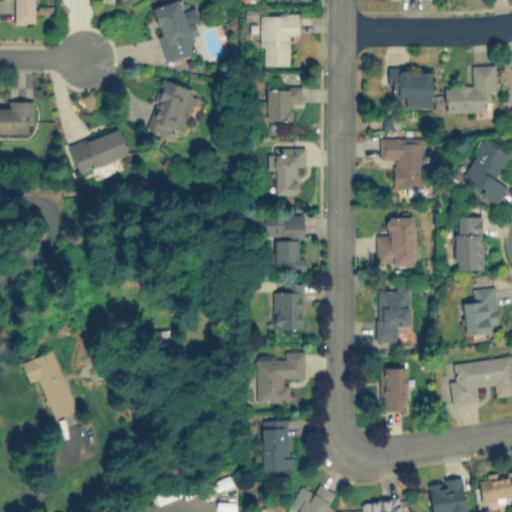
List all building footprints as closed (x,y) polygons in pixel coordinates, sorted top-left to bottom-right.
[(12,0),(13,22),(33,22),(33,0),(12,0)] [(168,0),(148,6),(163,60),(193,51),(188,36),(195,34),(192,20),(199,18),(195,4),(181,8),(178,0),(168,0)] [(286,64),(286,37),(295,37),(295,12),(259,12),(259,64),(286,64)] [(491,110),(489,63),(470,64),(471,84),(443,85),(444,112),(491,110)] [(429,96),(430,68),(385,67),(385,81),(391,81),(391,95),(429,96)] [(143,126),(166,135),(169,126),(181,131),(196,90),(162,77),(143,126)] [(288,106),(298,106),(298,85),(264,85),(264,118),(288,118),(288,106)] [(0,131),(31,131),(31,99),(7,99),(7,107),(0,107),(0,131)] [(66,142),(74,170),(126,155),(118,127),(66,142)] [(391,186),(422,186),(422,136),(377,136),(377,158),(391,158),(391,186)] [(508,151),(481,138),(462,173),(470,177),(465,186),(496,201),(505,183),(494,178),(508,151)] [(274,168),(274,193),(300,193),(300,146),(267,146),(267,168),(274,168)] [(273,270),(301,270),(301,213),(249,213),(248,234),(273,234),(273,270)] [(453,268),(481,268),(481,214),(453,214),(453,268)] [(411,215),(385,215),(385,233),(374,233),(374,263),(411,263),(411,215)] [(280,291),(272,291),(272,328),(299,328),(299,281),(280,281),(280,291)] [(407,286),(374,285),(374,340),(395,340),(395,324),(407,324),(407,286)] [(470,287),(471,299),(461,300),(463,333),(495,331),(492,285),(470,287)] [(74,408),(51,348),(20,360),(28,381),(37,377),(52,416),(74,408)] [(287,401),(286,376),(301,376),(301,349),(283,349),(283,358),(254,358),(254,401),(287,401)] [(511,393),(511,363),(511,354),(447,361),(452,402),(476,400),(475,385),(492,383),(494,395),(511,393)] [(379,409),(404,409),(404,366),(379,366),(379,409)] [(289,468),(287,418),(259,418),(261,469),(289,468)] [(511,499),(511,470),(477,474),(480,502),(511,499)] [(426,481),(430,511),(463,511),(459,476),(426,481)] [(320,511),(332,491),(316,482),(311,491),(299,485),(287,507),(294,510),(292,511),(320,511)] [(360,500),(361,511),(397,511),(396,496),(360,500)]
